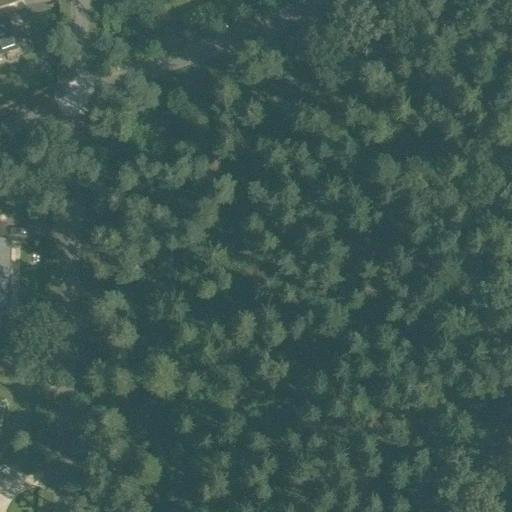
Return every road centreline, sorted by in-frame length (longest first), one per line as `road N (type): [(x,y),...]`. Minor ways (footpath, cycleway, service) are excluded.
road 1 (residential): [(61,511),(77,98)]
road 2 (residential): [(77,98),(337,0)]
